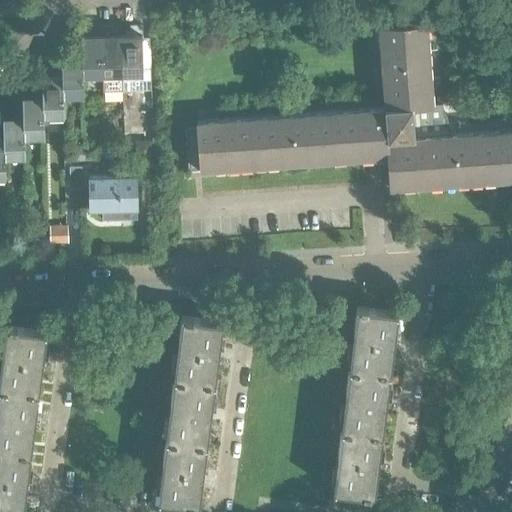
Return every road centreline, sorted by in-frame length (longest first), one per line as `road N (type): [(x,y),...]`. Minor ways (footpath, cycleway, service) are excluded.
road 1 (residential): [(66,288),(40,494),(196,511)]
road 2 (residential): [(485,511),(398,501),(429,272)]
road 3 (residential): [(206,511),(237,280)]
road 4 (residential): [(237,280),(429,272)]
road 5 (residential): [(66,288),(237,280)]
